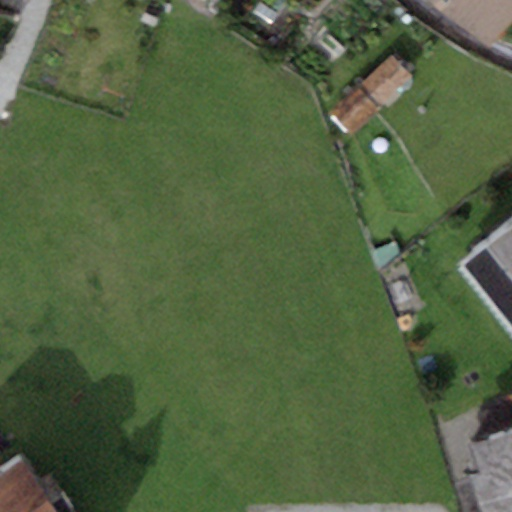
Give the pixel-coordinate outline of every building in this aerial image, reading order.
[(194,0),(210,10),(215,0),(194,0)] [(511,0),(439,0),(492,44),(511,20),(511,0)] [(412,79),(391,56),(361,83),(382,106),(412,79)] [(382,106),(361,83),(327,114),(348,137),(382,106)] [(511,227),(464,266),(511,325),(511,227)] [(511,511),(511,430),(467,446),(490,511),(511,511)] [(0,511),(57,511),(21,457),(0,471),(0,511)]
